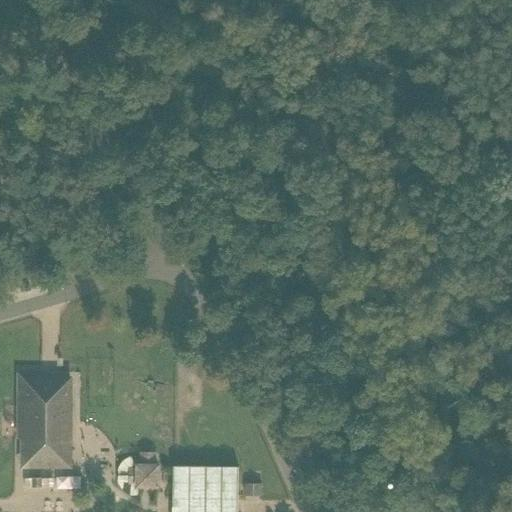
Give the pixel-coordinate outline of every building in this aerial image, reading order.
[(23,435),(23,466),(71,466),(71,379),(59,379),(59,383),(43,383),(43,379),(23,379),(23,408),(42,407),(42,435),(23,435)] [(322,429),(295,441),(302,459),(330,447),(322,429)] [(132,469),(132,483),(139,483),(139,487),(159,487),(159,466),(157,466),(157,454),(142,454),(142,466),(139,466),(139,469),(132,469)] [(174,466),(173,511),(238,511),(239,467),(174,466)] [(33,485),(33,487),(41,487),(41,478),(33,478),(33,485)]
